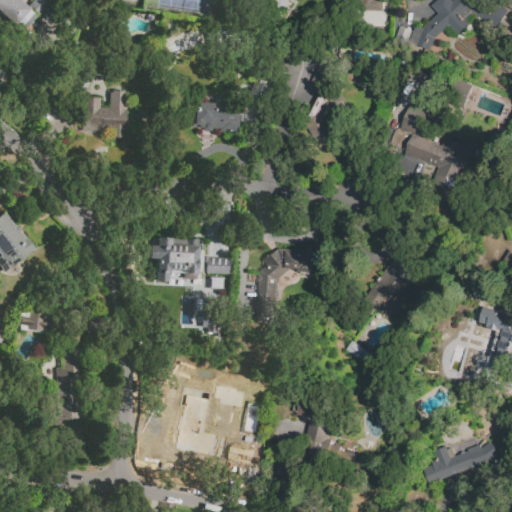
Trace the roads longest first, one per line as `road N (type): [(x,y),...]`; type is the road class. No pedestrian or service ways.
road 1 (residential): [(125,482),(131,348),(108,267),(60,189),(0,143)]
road 2 (residential): [(84,219),(167,187),(359,200)]
road 3 (residential): [(0,468),(125,482),(249,511)]
